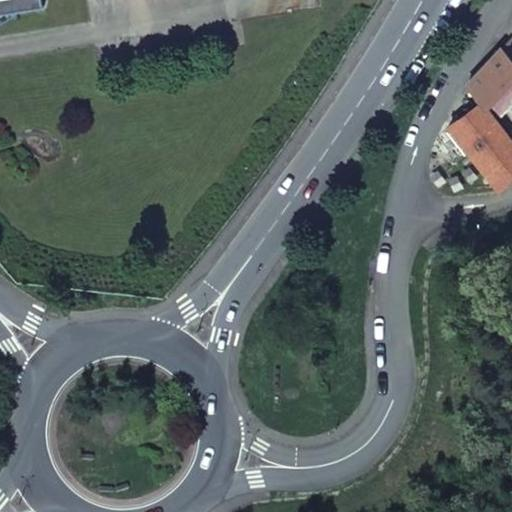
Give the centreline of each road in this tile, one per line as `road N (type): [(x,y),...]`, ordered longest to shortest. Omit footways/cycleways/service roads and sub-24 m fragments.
road 1 (residential): [(312,471),(359,467),(395,430),(411,371),(400,273),(419,214)]
road 2 (secondary): [(263,250),(437,0)]
road 3 (residential): [(419,214),(439,114),(503,0)]
road 4 (unknown): [(199,0),(0,56)]
